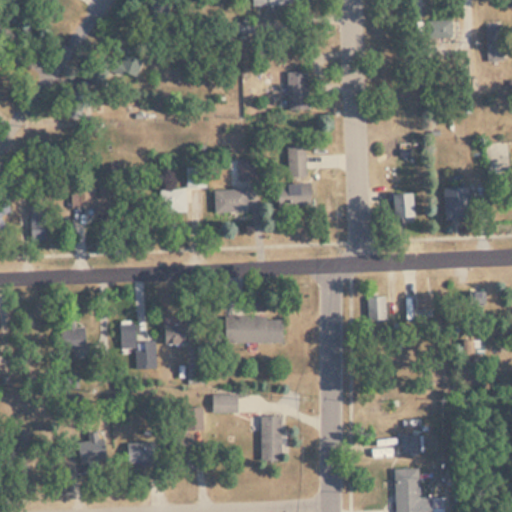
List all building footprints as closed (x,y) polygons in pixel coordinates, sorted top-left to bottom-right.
[(423,41),(450,41),(450,19),(423,19),(423,41)] [(485,24),(485,60),(503,60),(503,24),(485,24)] [(126,52),(118,70),(136,78),(144,60),(126,52)] [(306,71),(285,71),(286,110),(307,110),(306,71)] [(486,141),(486,174),(508,174),(508,141),(486,141)] [(284,176),(303,176),(303,144),(284,144),(284,176)] [(240,182),(267,180),(265,157),(238,160),(240,182)] [(281,205),(308,205),(308,182),(281,182),(281,205)] [(441,219),(467,219),(467,186),(441,187),(441,219)] [(76,187),(76,205),(96,205),(96,187),(76,187)] [(184,189),(161,189),(161,211),(184,211),(184,189)] [(245,189),(211,189),(211,211),(245,211),(245,189)] [(409,216),(407,192),(387,194),(389,218),(409,216)] [(0,215),(9,215),(7,196),(0,196),(0,215)] [(385,320),(385,294),(364,294),(364,320),(385,320)] [(278,341),(278,315),(224,315),(224,341),(278,341)] [(58,321),(58,348),(83,348),(83,321),(58,321)] [(161,323),(161,342),(183,342),(183,323),(161,323)] [(118,348),(134,348),(133,327),(117,328),(118,348)] [(133,350),(134,369),(155,368),(153,338),(140,339),(141,350),(133,350)] [(459,339),(459,354),(471,354),(471,339),(459,339)] [(234,394),(210,394),(210,411),(234,411),(234,394)] [(181,430),(196,430),(196,408),(181,408),(181,430)] [(257,415),(257,459),(279,459),(279,415),(257,415)] [(0,457),(15,457),(14,435),(0,435),(0,457)] [(421,453),(421,435),(398,435),(398,453),(421,453)] [(171,438),(172,461),(191,460),(190,438),(171,438)] [(77,462),(94,461),(93,440),(76,440),(77,462)] [(123,442),(123,466),(151,466),(151,442),(123,442)] [(417,511),(417,467),(392,468),(392,511),(417,511)]
